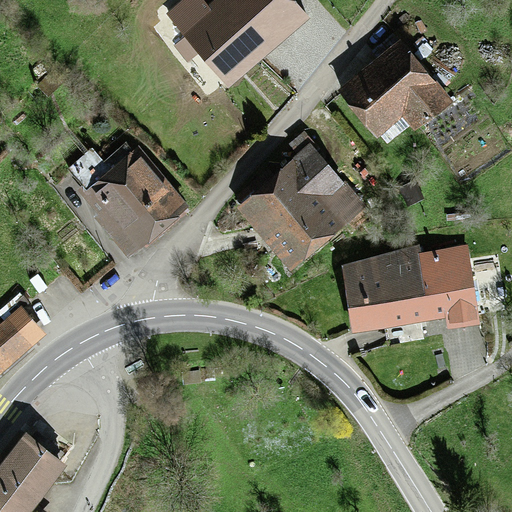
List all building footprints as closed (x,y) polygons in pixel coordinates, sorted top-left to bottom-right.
[(218,0),(205,13),(193,0),(186,0),(169,15),(187,36),(176,45),(189,60),(199,51),(225,82),(305,13),(293,0),(218,0)] [(343,91),(375,131),(376,130),(387,143),(414,121),(416,124),(450,102),(410,53),(419,46),(402,26),(394,33),(401,42),(343,91)] [(241,204),(292,265),(347,218),(354,227),(369,214),(310,145),(313,143),(303,131),(290,143),(299,153),(241,204)] [(92,149),(73,167),(86,182),(89,179),(111,205),(99,216),(130,252),(182,208),(128,144),(104,164),(92,149)] [(376,254),(377,257),(344,266),(353,326),(386,321),(390,343),(422,338),(419,316),(448,312),(451,325),(478,321),(467,247),(420,255),(419,247),(376,254)] [(0,325),(0,362),(39,329),(21,308),(0,325)] [(0,511),(32,511),(25,506),(61,461),(27,434),(0,469),(0,511)]
